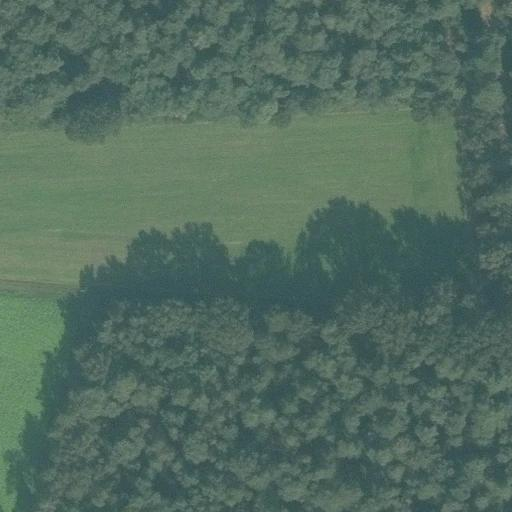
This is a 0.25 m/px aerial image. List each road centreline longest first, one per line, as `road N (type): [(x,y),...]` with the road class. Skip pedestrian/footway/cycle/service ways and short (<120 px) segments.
road 1 (track): [(500,325),(0,286)]
road 2 (track): [(447,0),(474,241),(511,342)]
